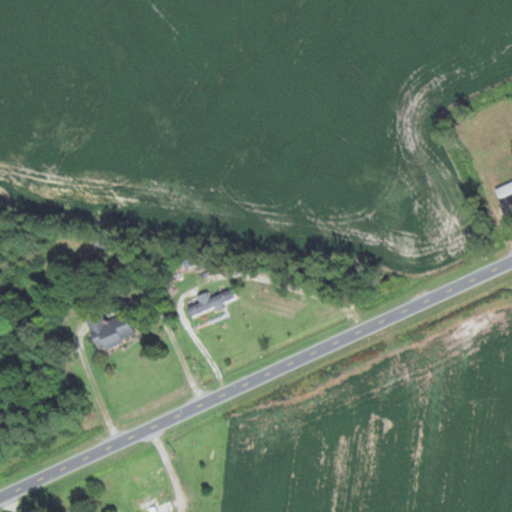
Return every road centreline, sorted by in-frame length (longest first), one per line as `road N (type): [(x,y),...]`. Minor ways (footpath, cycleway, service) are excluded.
road 1 (secondary): [(0,497),(269,374)]
road 2 (secondary): [(269,374),(511,262)]
